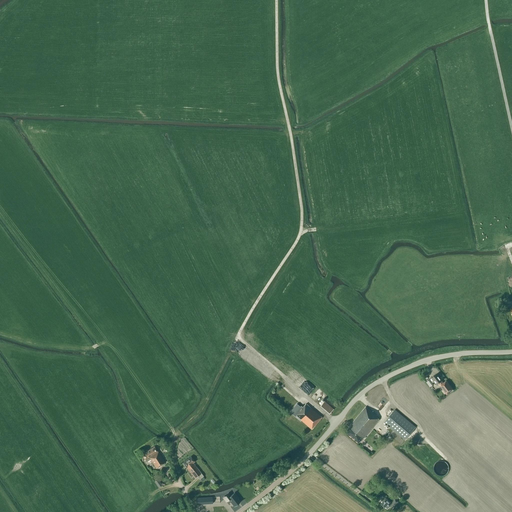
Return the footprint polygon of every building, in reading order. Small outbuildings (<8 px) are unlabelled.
[(431,378),(432,378),(430,379),(432,382),(434,381),(436,384),(438,383),(440,385),(438,387),(444,396),(453,389),(446,381),(443,383),(441,381),(441,380),(437,374),(431,378)] [(290,409),(295,413),(302,404),(297,400),(290,409)] [(320,406),(328,412),(329,414),(334,409),(324,401),(320,406)] [(296,415),(301,419),(312,429),(322,417),(306,404),(296,415)] [(345,432),(359,443),(363,438),(363,439),(379,419),(375,416),(376,416),(365,407),(349,427),(345,432)] [(415,427),(395,410),(384,422),(405,440),(415,427)] [(154,446),(141,455),(146,462),(150,459),(156,468),(165,463),(154,446)] [(195,478),(197,476),(199,479),(203,476),(193,463),(195,461),(191,456),(182,463),(195,478)] [(448,465),(446,463),(443,462),(439,462),(437,464),(435,467),(434,470),(435,473),(437,475),(440,477),(443,477),(446,476),(448,474),(450,471),(449,468),(448,465)] [(226,492),(220,497),(225,503),(228,501),(233,508),(240,503),(236,499),(237,498),(233,494),(230,496),(226,492)] [(385,498),(381,503),(387,509),(389,506),(392,509),(394,505),(398,501),(395,499),(391,503),(385,498)]
